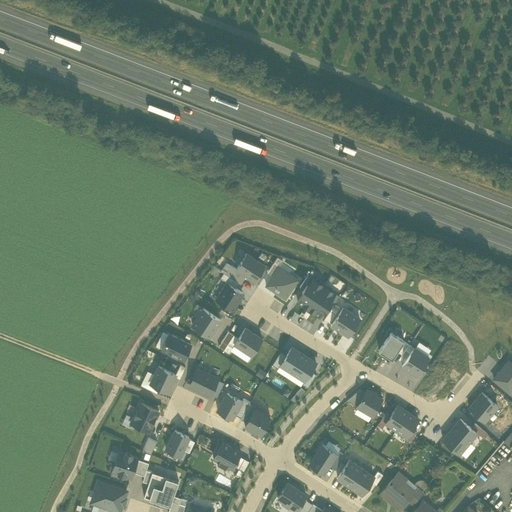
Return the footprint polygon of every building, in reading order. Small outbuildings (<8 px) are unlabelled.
[(264,266),(246,253),(236,268),(246,275),(254,280),(264,266)] [(267,272),(272,275),(278,266),(282,260),(277,257),(267,272)] [(236,268),(231,265),(225,274),(229,276),(239,283),(240,284),(246,275),(236,268)] [(298,279),(278,266),(272,275),(266,285),(285,298),(298,279)] [(224,273),(220,278),(225,281),(229,276),(224,273)] [(299,287),(305,290),(313,277),(308,274),(299,287)] [(229,276),(225,281),(228,283),(235,288),(239,283),(229,276)] [(297,301),(308,308),(324,285),(313,277),(305,290),(297,301)] [(220,295),(217,300),(230,309),(242,292),(235,288),(228,283),(224,289),(223,287),(218,293),(220,295)] [(325,306),(326,305),(335,292),(324,285),(308,308),(319,316),(325,306)] [(328,306),(331,308),(334,304),(340,295),(335,292),(326,305),(328,306)] [(339,307),(334,304),(331,308),(324,319),(329,322),(339,307)] [(342,307),(332,324),(348,335),(360,318),(342,307)] [(202,310),(200,309),(195,316),(197,317),(192,325),(209,336),(220,320),(203,308),(202,310)] [(262,339),(245,328),(238,338),(235,343),(251,354),(262,339)] [(155,346),(162,349),(165,342),(164,341),(168,333),(163,331),(155,346)] [(223,349),(233,334),(228,331),(218,346),(223,349)] [(392,359),(397,351),(403,341),(404,340),(391,332),(379,350),(392,359)] [(168,333),(164,341),(165,342),(162,349),(170,353),(170,354),(177,357),(177,356),(183,359),(190,344),(168,333)] [(235,343),(238,338),(233,334),(223,349),(228,353),(235,343)] [(408,344),(403,341),(397,351),(402,354),(408,344)] [(399,359),(404,362),(413,347),(408,344),(402,354),(399,359)] [(316,362),(291,346),(286,355),(280,364),(293,372),(304,380),(310,370),(316,362)] [(428,357),(413,347),(404,362),(402,365),(417,375),(428,357)] [(280,364),(286,355),(280,351),(272,364),(278,368),(280,364)] [(511,363),(508,360),(493,378),(510,392),(511,389),(511,363)] [(280,364),(278,368),(276,370),(289,378),(293,372),(280,364)] [(180,365),(175,374),(174,376),(180,379),(185,367),(180,365)] [(175,374),(159,366),(150,383),(167,391),(174,376),(175,374)] [(198,369),(190,385),(209,394),(209,393),(216,379),(217,378),(198,369)] [(310,370),(304,380),(302,384),(308,387),(316,374),(310,370)] [(304,380),(293,372),(289,378),(300,386),(302,384),(304,380)] [(224,382),(216,379),(209,393),(217,397),(224,382)] [(346,400),(356,406),(365,391),(360,388),(346,400)] [(365,391),(356,406),(372,415),(382,397),(377,394),(377,393),(370,389),(370,390),(366,388),(365,391)] [(497,389),(489,398),(497,405),(503,410),(511,401),(497,389)] [(489,398),(482,392),(469,407),(484,420),(497,405),(489,398)] [(241,401),(227,393),(217,410),(232,418),(234,414),(241,401)] [(243,398),(241,401),(234,414),(241,418),(249,403),(250,402),(243,398)] [(158,410),(141,402),(131,423),(148,431),(158,410)] [(241,418),(241,419),(247,422),(254,408),(255,409),(256,406),(249,403),(241,418)] [(418,418),(397,404),(391,413),(385,422),(406,436),(412,428),(418,418)] [(247,422),(245,426),(248,428),(248,429),(255,432),(260,434),(270,417),(255,409),(254,408),(247,422)] [(386,410),(377,424),(381,428),(385,422),(391,413),(386,410)] [(460,418),(442,439),(459,453),(476,432),(470,427),(460,418)] [(474,422),(470,427),(476,432),(484,438),(488,433),(474,422)] [(416,431),(412,428),(406,436),(405,437),(410,441),(416,431)] [(189,436),(175,430),(166,449),(179,456),(183,449),(188,438),(189,436)] [(510,446),(511,447),(511,430),(503,440),(510,446)] [(157,441),(149,437),(143,449),(151,453),(157,441)] [(194,441),(188,438),(183,449),(189,452),(194,441)] [(329,440),(325,446),(336,453),(338,450),(340,447),(329,440)] [(233,466),(239,455),(241,452),(222,441),(213,458),(218,460),(217,463),(225,467),(226,465),(232,468),(233,466)] [(325,446),(322,444),(310,464),(323,473),(328,465),(336,453),(325,446)] [(345,455),(338,450),(336,453),(328,465),(335,469),(338,466),(345,455)] [(137,458),(138,457),(131,455),(132,454),(125,452),(125,453),(119,451),(112,470),(118,472),(118,473),(125,475),(125,474),(131,476),(133,471),(137,458)] [(338,466),(343,469),(349,460),(353,454),(347,451),(345,455),(338,466)] [(249,461),(239,455),(233,466),(238,468),(235,474),(240,476),(249,461)] [(137,458),(133,471),(144,475),(146,469),(148,462),(137,458)] [(374,476),(349,460),(343,469),(337,477),(362,494),(371,480),(374,476)] [(152,471),(146,469),(144,475),(142,481),(148,482),(152,471)] [(377,470),(374,476),(371,480),(376,484),(382,474),(377,470)] [(178,480),(152,471),(148,482),(143,496),(170,505),(174,495),(178,480)] [(380,493),(399,508),(408,498),(412,492),(402,484),(407,479),(398,471),(380,493)] [(417,487),(407,479),(402,484),(412,492),(417,487)] [(126,490),(98,480),(91,502),(98,504),(116,510),(119,511),(126,490)] [(305,494),(287,482),(278,497),(283,501),(282,503),(288,507),(290,505),(296,509),(305,494)] [(408,498),(412,502),(422,490),(418,486),(417,487),(412,492),(408,498)] [(174,511),(180,497),(174,495),(170,505),(168,511),(174,511)] [(175,511),(182,511),(187,499),(181,497),(175,511)] [(306,511),(313,503),(306,499),(297,511),(306,511)] [(411,511),(431,511),(420,502),(411,511)] [(313,503),(306,511),(320,511),(322,510),(313,503)]
